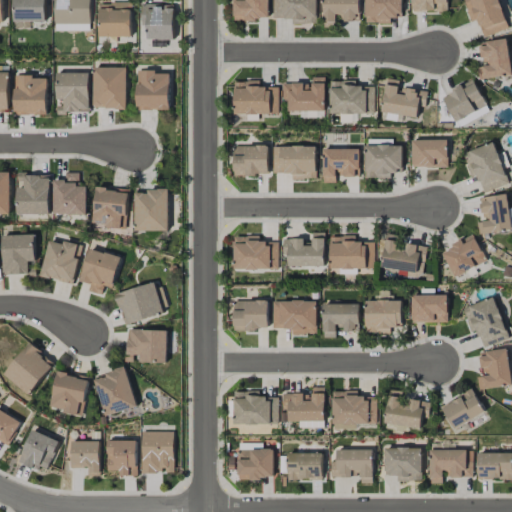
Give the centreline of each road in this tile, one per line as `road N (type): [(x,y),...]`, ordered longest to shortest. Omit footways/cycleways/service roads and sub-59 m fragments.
road 1 (residential): [(204,511),(203,0)]
road 2 (residential): [(205,506),(511,508)]
road 3 (residential): [(440,207),(204,208)]
road 4 (residential): [(435,51),(204,56)]
road 5 (residential): [(434,360),(205,362)]
road 6 (residential): [(0,488),(29,504),(205,506)]
road 7 (residential): [(0,146),(137,154)]
